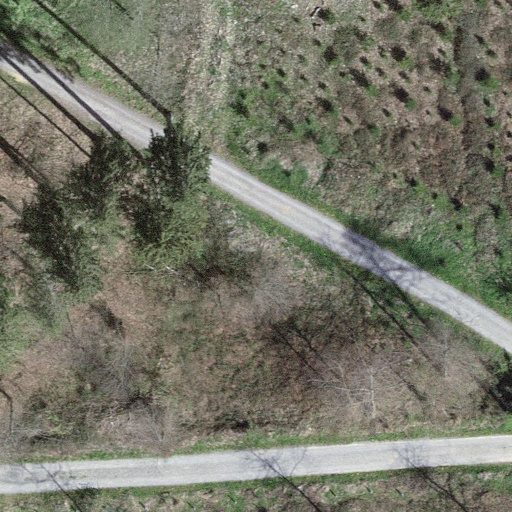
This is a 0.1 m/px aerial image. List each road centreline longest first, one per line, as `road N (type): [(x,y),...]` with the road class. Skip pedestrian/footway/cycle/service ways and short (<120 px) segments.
road 1 (track): [(288,466),(0,267)]
road 2 (track): [(0,481),(288,466)]
road 3 (track): [(511,454),(288,466)]
